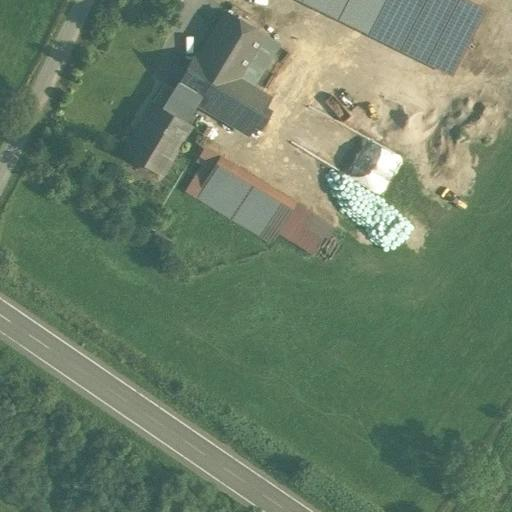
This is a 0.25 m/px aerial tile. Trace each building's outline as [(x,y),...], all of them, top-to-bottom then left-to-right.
[(262,36),(226,14),(199,57),(236,79),(262,36)] [(262,36),(236,79),(251,88),(277,45),(262,36)] [(511,48),(504,43),(496,54),(508,62),(496,80),(511,90),(511,48)] [(199,57),(195,55),(174,90),(175,90),(193,101),(247,133),(268,98),(251,88),(236,79),(199,57)] [(162,110),(153,105),(125,153),(146,164),(145,165),(161,173),(188,126),(181,122),(193,101),(175,90),(162,110)] [(312,119),(305,142),(342,154),(339,162),(371,172),(376,157),(381,142),(312,119)] [(219,157),(213,167),(288,213),(294,203),(219,157)] [(196,197),(213,167),(204,162),(186,191),(196,197)] [(288,213),(213,167),(196,197),(270,242),(276,233),(288,213)] [(328,223),(294,203),(288,213),(276,233),(310,254),(328,223)]
